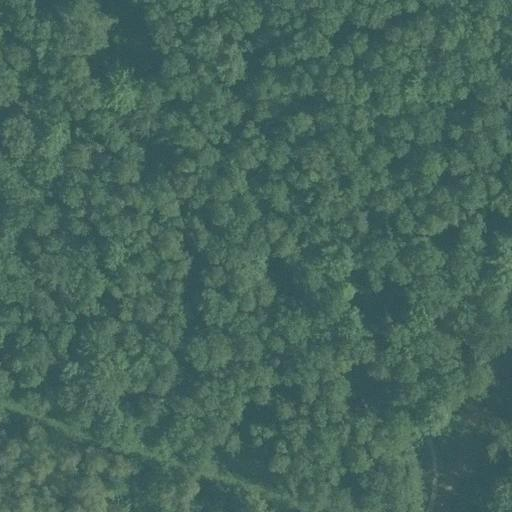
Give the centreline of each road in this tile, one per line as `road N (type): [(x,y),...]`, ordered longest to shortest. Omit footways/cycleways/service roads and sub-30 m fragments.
road 1 (track): [(397,511),(0,374)]
road 2 (track): [(310,511),(0,404)]
road 3 (track): [(441,511),(511,341)]
